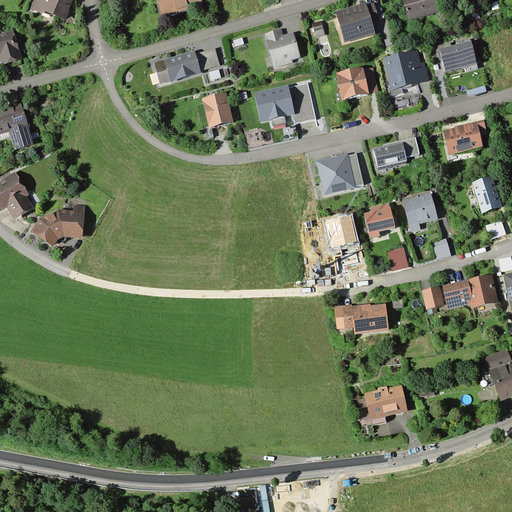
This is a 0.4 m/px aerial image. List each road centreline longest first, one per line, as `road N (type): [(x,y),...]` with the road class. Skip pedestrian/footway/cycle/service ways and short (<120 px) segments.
road 1 (residential): [(511,238),(386,277),(208,291),(72,274),(0,229)]
road 2 (secondary): [(511,420),(415,457),(193,482),(89,476),(0,459)]
road 3 (residential): [(104,63),(116,99),(139,129),(182,155),(210,161),(326,143),(511,92)]
road 4 (residential): [(320,0),(104,63)]
